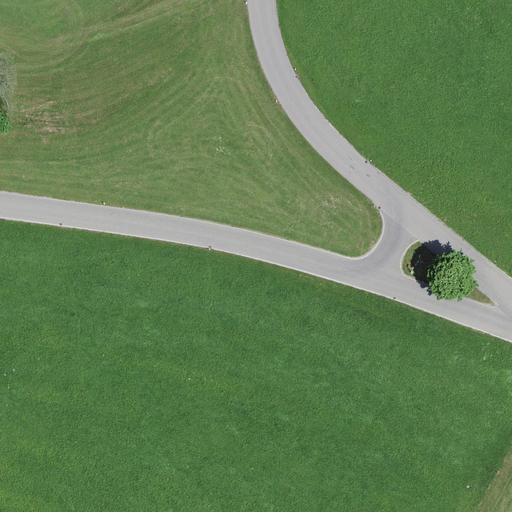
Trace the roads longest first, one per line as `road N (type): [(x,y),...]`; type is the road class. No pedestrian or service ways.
road 1 (tertiary): [(375,277),(175,230),(0,207)]
road 2 (tertiary): [(409,216),(311,119),(280,63),(264,0)]
road 3 (tertiary): [(511,325),(375,277)]
road 4 (tertiary): [(511,300),(409,216)]
